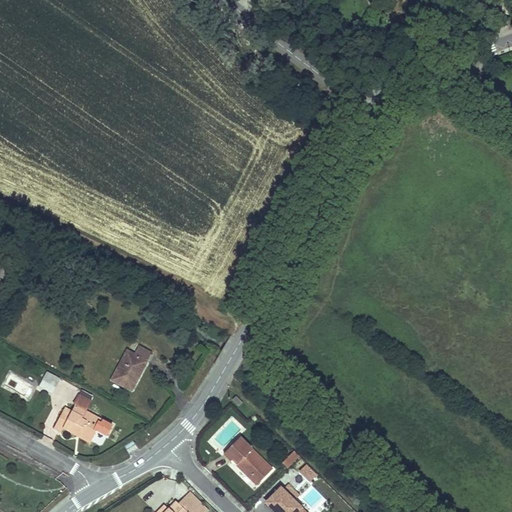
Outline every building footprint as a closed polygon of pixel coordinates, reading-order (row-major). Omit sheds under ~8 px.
[(112,380),(132,391),(152,353),(139,346),(134,355),(133,357),(126,354),(112,380)] [(47,373),(43,380),(56,387),(60,379),(47,373)] [(65,408),(54,428),(62,432),(63,429),(91,443),(97,431),(107,436),(112,426),(85,412),(90,402),(79,396),(72,412),(65,408)] [(232,400),(239,407),(242,403),(236,397),(232,400)] [(272,469),(240,438),(223,455),(230,462),(231,461),(233,459),(237,464),(235,465),(256,486),(272,469)] [(133,441),(125,446),(127,450),(135,444),(133,441)] [(289,467),(299,457),(294,451),(283,462),(289,467)] [(305,466),(299,472),(310,482),(316,476),(305,466)] [(317,475),(316,476),(310,482),(317,489),(325,481),(318,474),(317,475)] [(298,496),(288,485),(281,492),(292,502),(298,496)] [(301,511),(292,502),(281,492),(280,491),(268,504),(275,511),(301,511)] [(206,511),(208,511),(190,493),(183,500),(195,511),(206,511)] [(195,511),(183,500),(178,505),(176,503),(169,510),(167,511),(195,511)]
